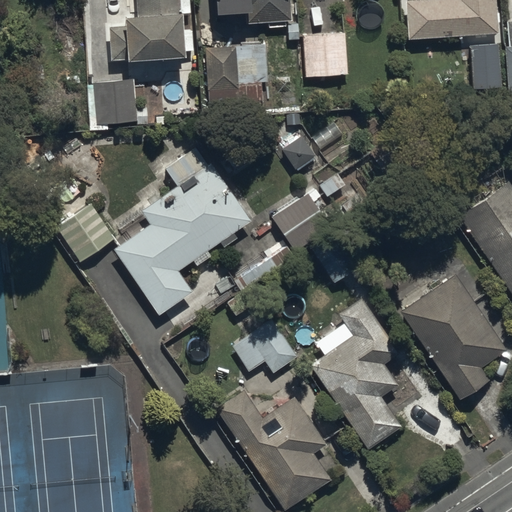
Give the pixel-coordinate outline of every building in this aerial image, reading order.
[(136,0),(137,4),(128,4),(130,48),(187,46),(185,9),(192,9),(191,0),(136,0)] [(214,0),(215,0),(222,0),(248,0),(249,16),(292,15),(292,0),(214,0)] [(404,0),(407,33),(498,27),(496,0),(404,0)] [(303,29),(304,71),(346,69),(345,28),(303,29)] [(265,40),(203,43),(206,100),(261,97),(260,78),(267,78),(265,40)] [(499,43),(470,45),(473,90),(503,88),(499,43)] [(134,78),(94,82),(97,123),(137,120),(134,78)] [(301,130),(281,145),(295,163),(314,149),(301,130)] [(394,130),(368,147),(384,171),(410,154),(394,130)] [(148,216),(111,242),(158,308),(191,284),(177,264),(191,254),(195,259),(211,248),(208,244),(219,236),(223,242),(237,232),(232,225),(251,212),(210,155),(141,205),(148,216)] [(511,179),(509,174),(458,208),(511,288),(511,179)] [(305,187),(270,213),(294,245),(329,220),(305,187)] [(89,199),(54,223),(78,256),(112,232),(89,199)] [(332,230),(311,243),(334,278),(355,264),(332,230)] [(456,268),(400,306),(460,393),(489,373),(480,359),(506,341),(456,268)] [(352,328),(308,359),(367,443),(401,420),(380,390),(397,379),(382,358),(400,346),(362,291),(338,308),(352,328)] [(268,313),(231,342),(250,366),(263,356),(273,368),(296,351),(268,313)] [(326,438),(294,390),(263,412),(243,382),(216,401),(286,504),(331,474),(313,446),(326,438)]
